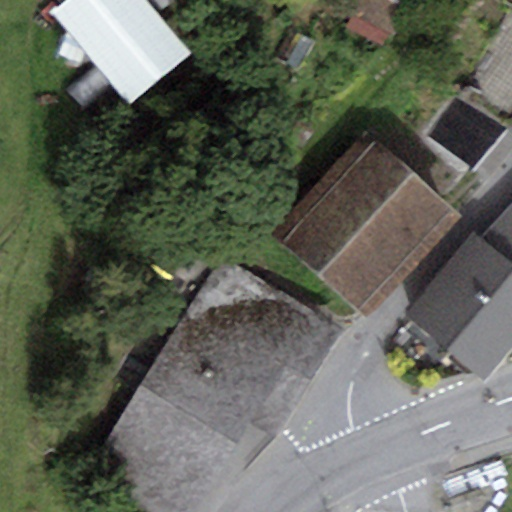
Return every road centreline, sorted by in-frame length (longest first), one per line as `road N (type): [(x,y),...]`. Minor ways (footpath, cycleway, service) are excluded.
road 1 (residential): [(363,456),(349,395),(359,361),(511,171)]
road 2 (secondary): [(511,400),(381,448)]
